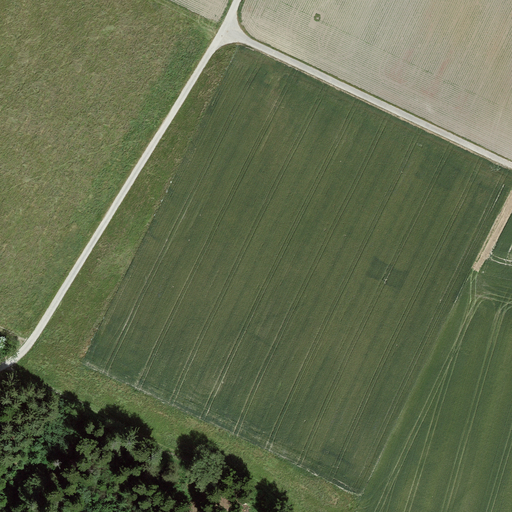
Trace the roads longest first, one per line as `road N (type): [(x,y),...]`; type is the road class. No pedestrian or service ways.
road 1 (track): [(0,365),(20,354),(240,0)]
road 2 (track): [(228,24),(511,163)]
